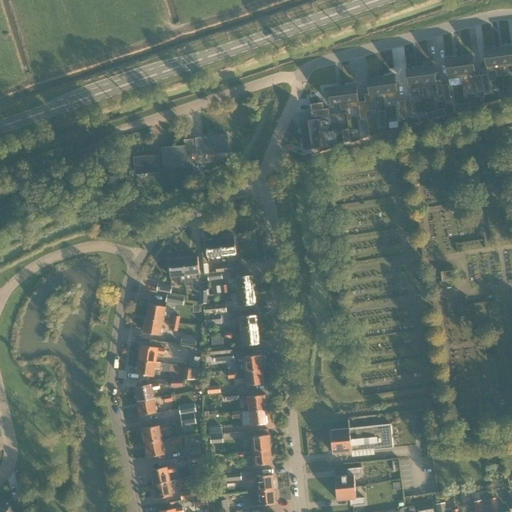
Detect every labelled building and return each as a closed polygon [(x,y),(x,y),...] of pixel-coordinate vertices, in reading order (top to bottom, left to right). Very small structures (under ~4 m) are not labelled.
[(511,49),(511,46),(498,48),(500,67),(501,67),(511,65),(511,49)] [(498,48),(484,50),(486,62),(487,72),(495,71),(496,77),(502,76),(501,67),(500,67),(498,48)] [(473,56),(459,58),(462,77),(461,77),(462,87),(476,85),(477,93),(483,92),(481,74),(475,75),(473,56)] [(459,58),(445,59),(448,79),(461,77),(462,77),(459,58)] [(434,65),(420,67),(423,87),(436,85),(437,98),(444,97),(443,85),(442,79),(436,80),(434,65)] [(420,67),(407,69),(409,84),(409,91),(418,90),(419,96),(424,95),(423,87),(420,67)] [(488,73),(481,74),(483,92),(484,92),(490,91),(488,73)] [(395,75),(381,77),(384,96),(383,96),(384,99),(398,97),(395,75)] [(370,93),(364,94),(364,101),(366,112),(373,111),(371,98),(383,96),(384,96),(381,77),(368,79),(370,93)] [(449,84),(443,85),(444,97),(445,102),(452,101),(449,84)] [(356,85),(343,87),(346,108),(358,107),(360,120),(367,119),(366,112),(364,101),(358,102),(356,85)] [(343,87),(329,88),(331,106),(340,104),(340,111),(346,110),(346,108),(343,87)] [(411,99),(405,100),(407,118),(414,117),(411,99)] [(405,100),(398,101),(400,118),(407,118),(405,100)] [(323,102),(310,104),(311,111),(324,109),(323,102)] [(324,109),(311,111),(312,117),(330,115),(329,108),(324,109)] [(385,110),(378,111),(380,127),(387,127),(385,110)] [(320,119),(301,121),(303,135),(322,132),(320,119)] [(349,128),(342,129),(344,142),(350,141),(349,128)] [(322,132),(303,135),(305,149),(327,146),(325,131),(322,132)] [(161,145),(162,163),(194,161),(194,153),(225,151),(224,134),(184,136),(184,144),(161,145)] [(158,153),(133,154),(134,172),(159,170),(158,153)] [(221,239),(222,256),(223,261),(229,260),(228,255),(237,254),(235,237),(221,239)] [(208,257),(222,256),(221,239),(206,240),(208,257)] [(186,285),(193,284),(192,274),(200,274),(198,257),(184,258),(185,275),(186,285)] [(186,285),(185,275),(184,258),(169,260),(171,277),(180,276),(181,285),(186,285)] [(223,265),(224,272),(231,271),(242,270),(241,263),(223,265)] [(442,282),(454,280),(453,270),(441,272),(442,282)] [(208,274),(208,281),(222,279),(221,272),(208,274)] [(238,291),(255,290),(253,275),(236,277),(238,291)] [(172,285),(158,283),(156,291),(171,293),(172,285)] [(217,291),(220,293),(228,292),(227,285),(217,286),(217,291)] [(255,290),(238,291),(239,306),(256,304),(255,290)] [(168,294),(166,302),(183,305),(185,298),(168,294)] [(147,318),(163,321),(166,307),(149,303),(147,318)] [(203,305),(204,314),(226,312),(226,303),(203,305)] [(221,324),(221,313),(204,315),(205,325),(221,324)] [(242,331),(259,329),(257,315),(240,317),(233,318),(234,323),(241,323),(242,331)] [(161,335),(163,321),(147,318),(144,332),(161,335)] [(259,329),(242,331),(243,346),(260,344),(259,329)] [(182,334),(181,343),(187,344),(196,346),(197,337),(182,334)] [(214,355),(233,353),(233,347),(224,347),(223,336),(211,337),(212,349),(210,349),(210,355),(214,355)] [(139,359),(156,362),(157,353),(164,354),(165,349),(158,348),(158,347),(141,345),(139,359)] [(233,353),(214,355),(215,362),(234,360),(233,353)] [(199,367),(200,358),(201,357),(189,355),(187,365),(191,366),(199,367)] [(244,356),(236,357),(237,372),(246,371),(263,369),(261,355),(244,356)] [(161,362),(156,362),(139,359),(137,374),(154,376),(155,368),(160,369),(161,362)] [(183,379),(198,379),(199,369),(185,367),(183,379)] [(237,372),(236,372),(236,378),(246,377),(247,385),(264,384),(263,369),(246,371),(237,372)] [(138,401),(154,398),(153,390),(160,389),(159,383),(152,384),(135,387),(138,401)] [(208,394),(221,393),(220,385),(208,386),(208,394)] [(239,399),(238,392),(225,393),(226,401),(239,399)] [(250,411),(267,409),(265,395),(248,396),(248,397),(241,397),(242,403),(249,402),(250,411)] [(154,398),(138,401),(140,415),(157,412),(154,398)] [(179,406),(180,414),(196,411),(195,403),(179,406)] [(267,409),(250,411),(251,425),(268,424),(267,409)] [(181,415),(182,426),(196,423),(194,413),(181,415)] [(413,421),(414,433),(426,432),(425,420),(424,420),(423,417),(417,418),(417,421),(413,421)] [(146,443),(162,439),(161,431),(168,430),(167,424),(160,426),(160,425),(143,428),(146,443)] [(393,448),(391,424),(331,430),(333,453),(393,448)] [(223,443),(222,435),(210,436),(211,444),(223,443)] [(254,451),(271,449),(269,435),(252,436),(252,437),(245,437),(246,443),(253,442),(254,451)] [(162,439),(146,443),(148,457),(165,454),(162,439)] [(200,447),(190,449),(191,456),(201,454),(200,447)] [(271,449),(254,451),(255,465),(272,463),(271,449)] [(191,456),(193,462),(196,462),(202,461),(201,454),(191,456)] [(231,472),(230,465),(218,466),(219,473),(231,472)] [(154,484),(170,481),(169,473),(176,471),(175,466),(167,467),(151,470),(154,484)] [(348,475),(335,476),(336,488),(355,486),(354,475),(362,474),(362,467),(347,469),(348,475)] [(220,475),(221,482),(242,480),(241,472),(220,475)] [(258,490),(275,489),(273,474),(256,476),(249,477),(250,483),(257,482),(258,490)] [(170,481),(154,484),(156,498),(173,495),(170,481)] [(355,486),(336,488),(337,500),(350,499),(351,505),(365,504),(365,497),(356,498),(355,486)] [(193,498),(203,496),(202,488),(191,490),(193,498)] [(259,505),(276,503),(275,489),(258,490),(251,491),(252,506),(259,505)] [(193,499),(195,507),(205,505),(203,497),(193,499)] [(14,510),(12,500),(0,502),(0,511),(21,511),(21,509),(14,510)] [(229,511),(228,500),(216,501),(217,511),(229,511)] [(473,502),(475,511),(484,511),(482,500),(481,501),(473,502)] [(433,511),(432,503),(418,505),(419,511),(433,511)] [(446,511),(445,503),(436,504),(437,511),(446,511)]
